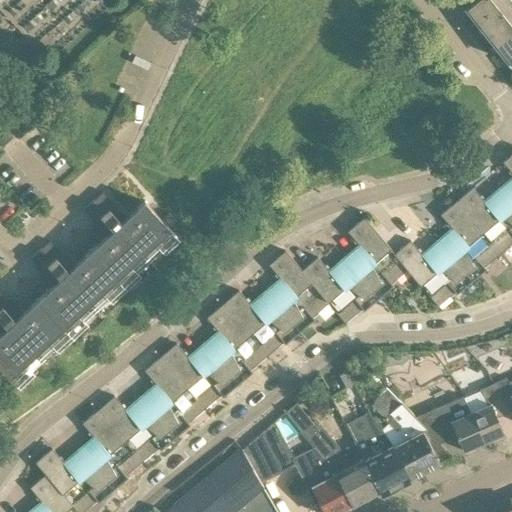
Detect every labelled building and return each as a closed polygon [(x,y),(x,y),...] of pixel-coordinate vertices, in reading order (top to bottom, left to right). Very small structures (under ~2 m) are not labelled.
[(477,29),(511,4),(507,0),(476,0),(465,9),(480,27),(477,29)] [(511,5),(511,4),(477,29),(478,30),(481,28),(494,45),(491,47),(492,47),(511,31),(511,5)] [(294,7),(278,10),(281,22),(297,19),(294,7)] [(511,31),(492,47),(492,48),(495,46),(509,63),(511,61),(511,31)] [(0,144),(3,148),(13,138),(6,131),(0,136),(0,144)] [(511,177),(499,189),(511,204),(511,154),(502,163),(511,174),(511,177)] [(456,202),(484,235),(511,210),(511,204),(499,189),(484,202),(472,188),(456,202)] [(90,253),(123,288),(177,238),(144,203),(126,219),(102,193),(83,211),(95,223),(94,233),(105,233),(108,236),(90,253)] [(436,242),(453,261),(484,235),(456,202),(440,215),(451,229),(436,242)] [(511,210),(484,235),(500,254),(511,243),(511,210)] [(343,259),(360,278),(392,251),(364,218),(347,232),(359,246),(343,259)] [(453,261),(471,282),(486,270),(484,268),(500,254),(484,235),(453,261)] [(408,270),(407,271),(421,288),(453,261),(436,242),(421,255),(410,241),(394,254),(408,270)] [(70,337),(123,288),(90,253),(73,268),(50,242),(30,260),(42,272),(42,282),(52,282),(55,285),(37,301),(70,337)] [(360,278),(378,300),(392,288),(390,285),(407,271),(408,270),(394,254),(392,251),(360,278)] [(265,292),(281,311),(313,284),(301,271),(285,252),(283,253),(268,265),(280,279),(265,292)] [(301,271),(313,284),(329,304),(360,278),(343,259),(328,271),(317,258),(301,271)] [(453,261),(421,288),(437,307),(454,293),(456,295),(471,282),(453,261)] [(360,278),(329,304),(328,304),(345,324),(362,310),(363,312),(378,300),(360,278)] [(281,311),(299,332),(314,320),(312,318),(328,304),(329,304),(313,284),(281,311)] [(222,305),(250,337),(281,311),(265,292),(250,305),(238,291),(222,305)] [(70,337),(37,301),(20,317),(17,314),(18,304),(8,303),(0,294),(0,332),(2,334),(0,335),(0,368),(16,386),(70,337)] [(203,345),(219,364),(250,337),(222,305),(206,318),(218,332),(203,345)] [(250,337),(266,357),(283,343),(285,345),(299,332),(281,311),(250,337)] [(219,364),(237,385),(252,373),(250,371),(266,357),(250,337),(219,364)] [(160,357),(188,390),(219,364),(203,345),(187,358),(176,344),(160,357)] [(140,398),(157,417),(188,390),(160,357),(144,371),(155,385),(140,398)] [(188,390),(204,410),(220,396),(222,398),(237,385),(219,364),(188,390)] [(511,395),(509,397),(503,384),(494,389),(506,414),(511,411),(511,395)] [(506,414),(494,389),(485,393),(490,405),(470,414),(483,443),(503,434),(496,418),(506,414)] [(157,417),(175,438),(189,426),(188,423),(204,410),(188,390),(157,417)] [(399,428),(409,437),(390,447),(408,480),(427,470),(452,457),(439,444),(385,390),(369,407),(395,433),(399,428)] [(98,410),(125,443),(157,417),(140,398),(125,410),(114,397),(98,410)] [(408,480),(390,447),(377,427),(367,416),(358,398),(334,409),(344,427),(361,461),(377,492),(378,492),(382,494),(408,480)] [(483,443),(470,414),(465,402),(418,422),(439,444),(456,437),(462,452),(483,443)] [(377,492),(361,461),(346,469),(334,454),(342,448),(318,421),(314,424),(297,404),(286,414),(314,450),(325,464),(335,475),(353,505),(358,502),(362,504),(369,500),(369,496),(377,492)] [(78,450),(94,469),(125,443),(98,410),(81,424),(93,438),(78,450)] [(125,443),(142,462),(158,449),(160,451),(175,438),(157,417),(125,443)] [(325,464),(314,450),(295,459),(276,422),(242,452),(260,484),(294,467),(313,503),(316,501),(321,511),(347,511),(348,507),(353,505),(335,475),(325,464)] [(94,469),(113,491),(127,478),(126,476),(142,462),(125,443),(94,469)] [(45,475),(63,496),(94,469),(78,450),(63,463),(51,449),(35,463),(45,475)] [(263,489),(260,484),(242,452),(241,450),(164,511),(252,511),(249,501),(263,489)] [(63,496),(73,508),(75,511),(83,511),(96,501),(98,503),(113,491),(94,469),(63,496)] [(29,511),(68,511),(73,508),(63,496),(45,475),(30,488),(41,502),(29,511)] [(511,511),(511,501),(489,510),(489,511),(511,511)]
